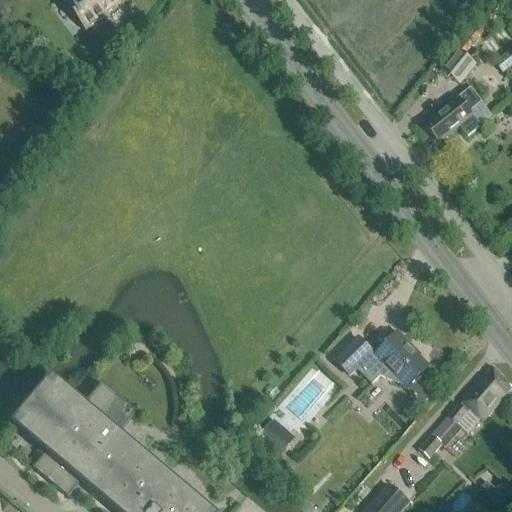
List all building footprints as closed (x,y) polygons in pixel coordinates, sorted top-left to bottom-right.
[(85,32),(126,0),(64,0),(62,2),(63,4),(66,1),(74,12),(79,18),(87,28),(84,30),(85,32)] [(475,66),(457,51),(441,71),(459,86),(475,66)] [(457,100),(425,127),(438,144),(459,128),(462,131),(474,120),(466,111),(479,101),(470,89),(457,100)] [(358,340),(335,362),(349,377),(355,371),(371,387),(380,378),(403,386),(406,389),(423,406),(435,394),(418,377),(427,368),(407,349),(409,348),(397,336),(375,358),(371,354),(372,354),(358,340)] [(458,406),(448,419),(420,453),(430,462),(441,447),(445,450),(461,430),(457,427),(470,411),(482,422),(511,389),(491,368),(461,403),(462,405),(460,408),(458,406)] [(45,454),(32,469),(68,499),(81,484),(114,511),(211,511),(120,435),(86,406),(72,423),(63,416),(51,430),(59,437),(45,454)] [(296,440),(273,420),(257,438),(273,455),(278,460),(296,440)] [(511,494),(501,485),(495,491),(491,487),(487,484),(475,498),(479,501),(491,511),(498,511),(507,502),(511,496),(511,494)] [(402,511),(409,505),(388,486),(365,511),(402,511)]
